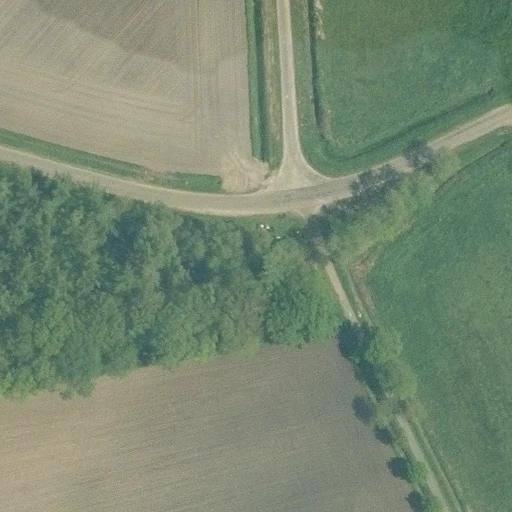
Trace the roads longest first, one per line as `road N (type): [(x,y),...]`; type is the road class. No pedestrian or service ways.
road 1 (track): [(0,378),(343,304)]
road 2 (unclassified): [(0,158),(200,205),(298,200)]
road 3 (unclassified): [(511,114),(372,179),(298,200)]
road 4 (unclassified): [(298,200),(281,0)]
